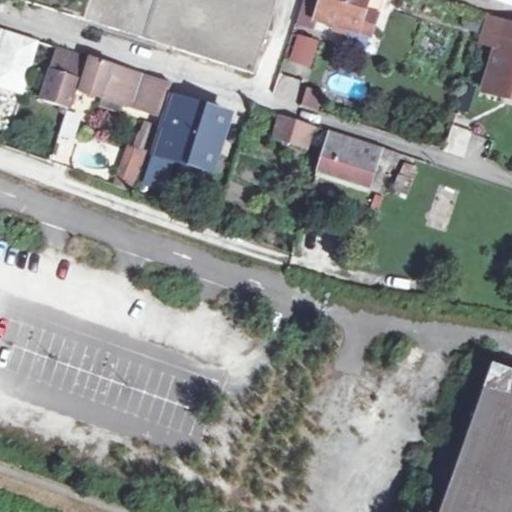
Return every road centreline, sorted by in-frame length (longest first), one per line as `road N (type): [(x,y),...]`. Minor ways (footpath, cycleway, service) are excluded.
road 1 (residential): [(0,15),(511,182)]
road 2 (residential): [(0,194),(293,298),(511,348)]
